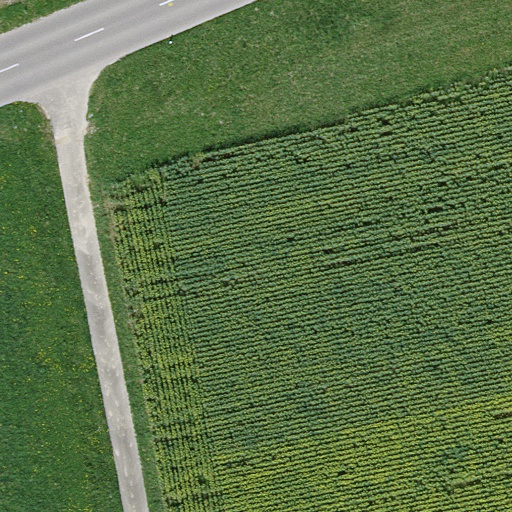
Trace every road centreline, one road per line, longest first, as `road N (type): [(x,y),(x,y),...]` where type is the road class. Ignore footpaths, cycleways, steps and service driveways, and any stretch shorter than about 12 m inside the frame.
road 1 (track): [(49,49),(137,511)]
road 2 (secondary): [(0,70),(174,0)]
